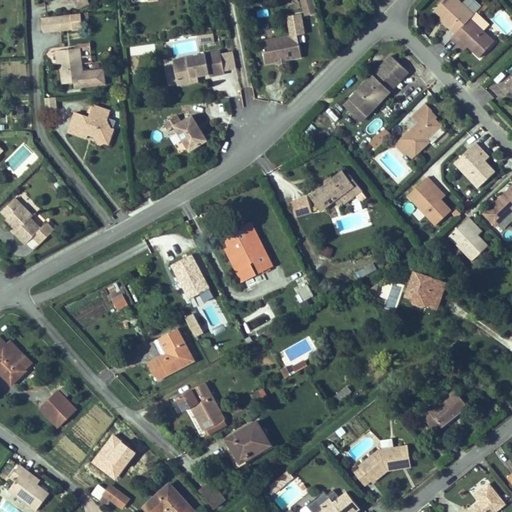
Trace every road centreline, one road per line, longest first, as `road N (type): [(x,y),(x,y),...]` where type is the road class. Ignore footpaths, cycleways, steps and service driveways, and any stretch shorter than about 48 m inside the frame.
road 1 (residential): [(7,289),(226,168),(390,13)]
road 2 (residential): [(7,289),(154,435)]
road 3 (residential): [(390,13),(511,143)]
road 4 (residential): [(511,420),(398,511)]
